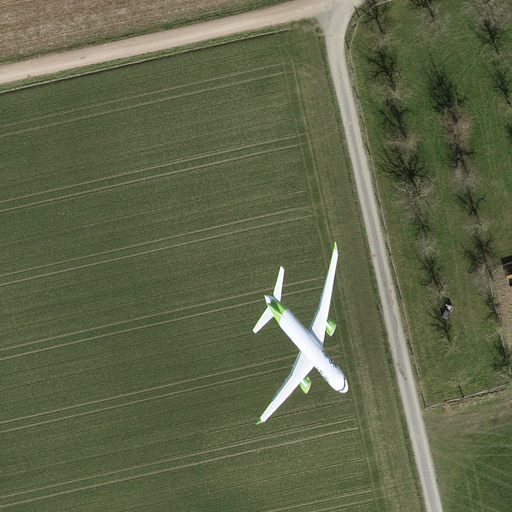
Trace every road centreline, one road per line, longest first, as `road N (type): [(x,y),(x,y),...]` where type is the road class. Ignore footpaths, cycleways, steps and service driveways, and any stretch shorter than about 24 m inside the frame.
road 1 (track): [(329,4),(434,511)]
road 2 (track): [(329,4),(0,77)]
